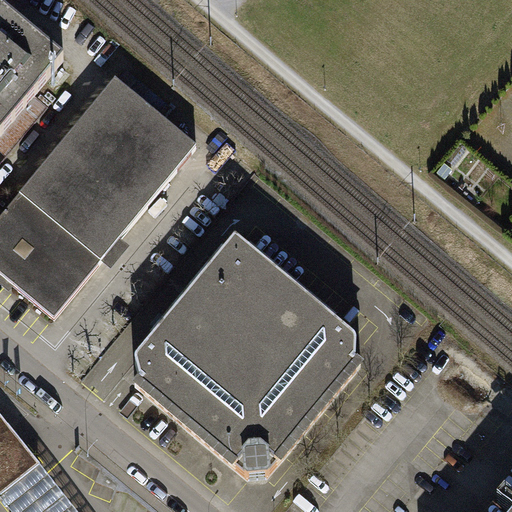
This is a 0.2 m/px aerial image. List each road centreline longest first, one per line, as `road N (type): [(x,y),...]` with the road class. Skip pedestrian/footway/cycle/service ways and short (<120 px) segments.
road 1 (track): [(198,0),(511,262)]
road 2 (residential): [(195,511),(0,356)]
